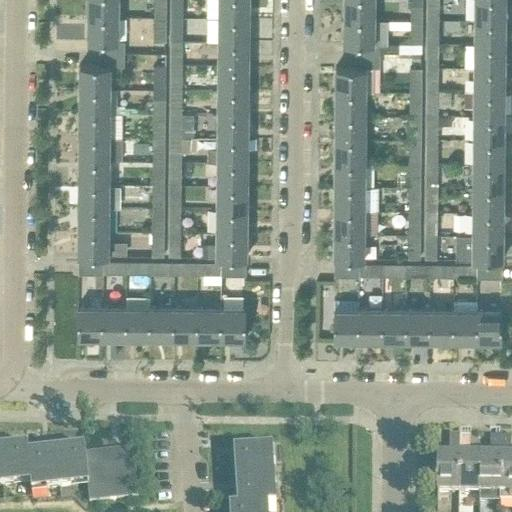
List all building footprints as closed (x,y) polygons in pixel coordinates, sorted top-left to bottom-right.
[(118,17),(118,0),(88,0),(88,16),(118,17)] [(166,17),(165,0),(154,0),(154,17),(166,17)] [(183,17),(182,0),(171,0),(172,17),(183,17)] [(249,17),(249,0),(218,0),(219,17),(249,17)] [(374,19),(374,0),(344,0),(344,19),(374,19)] [(422,19),(422,0),(379,0),(379,4),(410,4),(410,19),(422,19)] [(439,20),(439,0),(427,0),(428,20),(439,20)] [(505,20),(505,0),(474,0),(475,20),(505,20)] [(118,40),(118,17),(88,16),(88,40),(100,40),(100,52),(124,52),(124,40),(118,40)] [(166,40),(166,17),(154,17),(154,41),(166,40)] [(183,41),(183,17),(172,17),(171,41),(183,41)] [(249,41),(249,17),(219,17),(218,41),(249,41)] [(374,42),(374,19),(344,19),(344,42),(356,42),(356,54),(380,54),(380,51),(399,51),(399,42),(374,42)] [(422,43),(422,19),(410,19),(410,43),(422,43)] [(439,43),(439,20),(428,20),(427,43),(439,43)] [(505,43),(505,20),(475,20),(475,43),(505,43)] [(182,66),(183,41),(171,41),(171,66),(182,66)] [(248,65),(249,41),(218,41),(218,65),(248,65)] [(439,66),(439,43),(427,43),(427,66),(439,66)] [(504,68),(505,43),(475,43),(474,67),(504,68)] [(110,89),(110,75),(110,65),(124,65),(124,52),(100,52),(100,64),(80,64),(80,89),(110,89)] [(375,91),(375,66),(380,66),(380,54),(356,54),(356,66),(336,66),(335,90),(366,90),(375,91)] [(164,89),(164,65),(153,65),(153,89),(164,89)] [(248,89),(248,65),(218,65),(218,89),(248,89)] [(182,89),(182,66),(171,66),(171,90),(182,89)] [(439,91),(439,66),(427,66),(427,91),(439,91)] [(421,67),(410,67),(409,91),(421,91),(421,67)] [(504,92),(504,68),(474,67),(474,92),(504,92)] [(110,113),(110,89),(80,89),(79,113),(110,113)] [(164,114),(164,89),(153,89),(124,89),(124,97),(153,97),(153,113),(164,114)] [(182,113),(182,89),(171,90),(171,113),(182,113)] [(248,113),(248,89),(218,89),(218,113),(248,113)] [(365,115),(366,90),(335,90),(335,115),(365,115)] [(421,115),(421,91),(409,91),(409,115),(421,115)] [(447,91),(439,91),(427,91),(427,115),(438,115),(439,105),(447,105),(447,91)] [(504,115),(504,92),(474,92),(474,115),(504,115)] [(109,136),(110,113),(79,113),(79,136),(109,136)] [(164,136),(164,114),(153,113),(153,120),(147,120),(147,131),(141,136),(153,136),(164,136)] [(182,136),(182,113),(171,113),(170,136),(182,136)] [(248,137),(248,113),(218,113),(217,137),(248,137)] [(365,139),(365,115),(335,115),(335,139),(365,139)] [(421,139),(421,115),(409,115),(409,139),(421,139)] [(451,115),(438,115),(427,115),(426,138),(438,138),(438,124),(451,124),(451,115)] [(504,138),(504,115),(474,115),(474,138),(504,138)] [(122,136),(109,136),(79,136),(79,160),(109,161),(122,161),(122,136)] [(164,161),(164,136),(153,136),(153,161),(164,161)] [(197,151),(197,136),(182,136),(170,136),(170,162),(181,162),(181,151),(197,151)] [(247,161),(248,137),(217,137),(217,161),(247,161)] [(438,163),(438,138),(426,138),(426,162),(438,163)] [(503,163),(504,138),(474,138),(474,163),(503,163)] [(365,163),(365,139),(335,139),(335,162),(365,163)] [(421,163),(421,139),(409,139),(409,163),(421,163)] [(109,184),(109,161),(79,160),(79,183),(109,184)] [(163,184),(164,161),(153,161),(153,184),(163,184)] [(247,185),(247,161),(217,161),(217,185),(247,185)] [(181,184),(181,162),(170,162),(170,184),(181,184)] [(365,186),(365,163),(335,162),(334,186),(365,186)] [(438,187),(438,163),(426,162),(426,187),(438,187)] [(420,186),(421,163),(409,163),(409,186),(420,186)] [(503,187),(503,163),(474,163),(473,187),(503,187)] [(109,207),(109,184),(79,183),(78,207),(109,207)] [(163,208),(163,184),(153,184),(152,208),(163,208)] [(181,208),(181,184),(170,184),(170,208),(181,208)] [(247,208),(247,185),(217,185),(217,208),(247,208)] [(365,211),(365,197),(376,197),(376,186),(365,186),(334,186),(334,211),(365,211)] [(420,212),(420,186),(409,186),(408,198),(399,198),(399,209),(408,209),(408,212),(420,212)] [(437,211),(438,187),(426,187),(426,211),(437,211)] [(503,210),(503,187),(473,187),(473,211),(503,210)] [(108,231),(109,207),(78,207),(78,231),(108,231)] [(163,231),(163,208),(152,208),(152,231),(163,231)] [(181,208),(170,208),(169,231),(181,231),(181,208)] [(247,233),(247,208),(217,208),(216,232),(247,233)] [(503,234),(503,210),(473,211),(473,234),(503,234)] [(364,234),(365,211),(334,211),(334,234),(364,234)] [(437,234),(437,211),(426,211),(425,234),(437,234)] [(420,235),(420,212),(408,212),(408,235),(420,235)] [(108,255),(108,231),(78,231),(78,255),(108,255)] [(163,255),(163,231),(152,231),(151,255),(163,255)] [(180,256),(181,231),(169,231),(169,256),(180,256)] [(247,256),(247,233),(216,232),(216,245),(203,244),(202,256),(247,256)] [(364,257),(364,234),(334,234),(334,257),(364,257)] [(437,258),(437,234),(425,234),(425,258),(437,258)] [(503,234),(473,234),(457,234),(456,258),(503,259),(503,234)] [(420,258),(420,235),(408,235),(408,257),(420,258)] [(103,272),(103,261),(78,261),(78,273),(103,273),(103,272)] [(127,272),(127,261),(103,261),(103,272),(127,272)] [(150,273),(150,261),(127,261),(127,272),(150,273)] [(174,273),(174,262),(150,261),(150,273),(174,273)] [(197,273),(198,262),(174,262),(174,273),(197,273)] [(221,274),(221,262),(198,262),(197,273),(221,274)] [(246,262),(221,262),(221,274),(246,275),(246,262)] [(359,275),(359,263),(334,263),(334,275),(359,275)] [(381,275),(381,263),(359,263),(359,275),(381,275)] [(406,275),(406,264),(381,263),(381,275),(406,275)] [(429,276),(429,264),(406,264),(406,275),(429,276)] [(454,276),(454,264),(429,264),(429,276),(454,276)] [(476,276),(477,265),(454,264),(454,276),(476,276)] [(502,277),(502,265),(477,265),(476,276),(476,277),(488,277),(502,277)] [(244,279),(244,291),(226,291),(226,275),(221,275),(221,306),(221,336),(245,336),(245,308),(255,308),(255,279),(244,279)] [(174,336),(174,306),(174,297),(174,295),(151,294),(150,306),(150,336),(174,336)] [(198,336),(198,306),(198,297),(174,297),(174,306),(174,336),(198,336)] [(453,299),(453,308),(477,309),(478,299),(453,299)] [(103,335),(104,305),(78,305),(78,335),(103,335)] [(126,336),(126,306),(104,305),(103,335),(126,336)] [(150,336),(150,306),(126,306),(126,336),(150,336)] [(221,336),(221,306),(198,306),(198,336),(221,336)] [(357,338),(358,308),(334,307),(334,337),(357,338)] [(380,338),(381,308),(358,308),(357,338),(380,338)] [(405,338),(405,308),(381,308),(380,338),(405,338)] [(429,338),(429,308),(405,308),(405,338),(429,338)] [(453,339),(453,308),(429,308),(429,338),(453,339)] [(477,339),(477,309),(453,308),(453,339),(477,339)] [(501,309),(477,309),(477,339),(501,339),(501,309)] [(459,493),(460,436),(450,436),(449,454),(438,454),(438,479),(435,479),(435,483),(438,483),(438,493),(459,493)] [(479,493),(480,455),(470,455),(470,436),(460,436),(459,493),(479,493)] [(499,502),(500,437),(490,437),(490,455),(480,455),(479,493),(479,501),(499,502)] [(511,455),(510,455),(511,437),(500,437),(499,502),(511,501),(511,455)] [(30,482),(28,452),(27,444),(0,446),(0,461),(2,486),(30,482)] [(87,482),(85,453),(84,445),(56,449),(59,486),(87,482)] [(234,448),(235,477),(274,474),(272,445),(234,448)] [(133,448),(85,453),(87,482),(89,502),(138,496),(133,448)] [(59,486),(56,449),(28,452),(30,482),(31,490),(59,486)] [(276,503),(274,474),(235,477),(237,505),(264,504),(276,503)]
